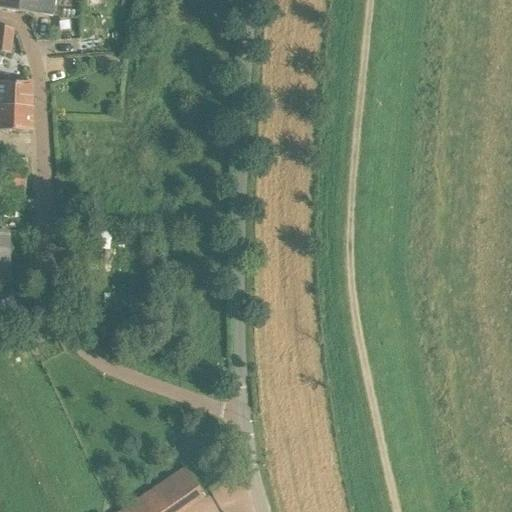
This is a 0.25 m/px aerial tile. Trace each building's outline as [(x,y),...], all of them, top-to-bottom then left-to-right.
[(0,0),(0,8),(54,17),(56,0),(0,0)] [(0,53),(10,55),(13,31),(0,28),(0,53)] [(0,107),(32,108),(33,85),(6,84),(6,76),(0,76),(0,107)] [(0,132),(31,133),(32,108),(0,107),(0,132)] [(0,169),(0,206),(24,210),(29,173),(0,169)] [(112,233),(83,230),(82,247),(111,250),(112,233)] [(0,284),(9,285),(8,233),(0,232),(0,284)] [(121,511),(181,511),(204,496),(186,469),(121,511)]
